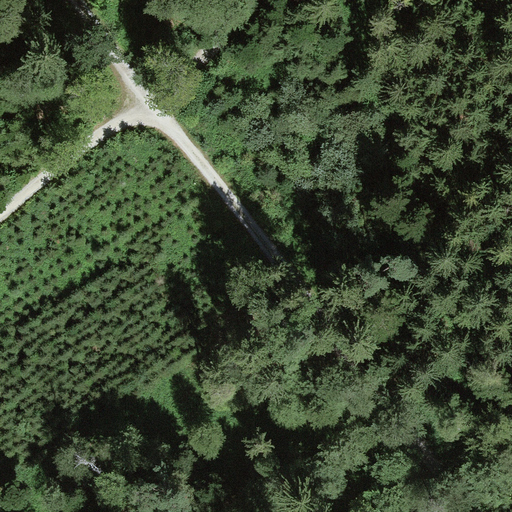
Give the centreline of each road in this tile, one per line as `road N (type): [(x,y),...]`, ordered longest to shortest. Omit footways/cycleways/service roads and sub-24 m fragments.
road 1 (track): [(146,102),(299,277),(465,511)]
road 2 (track): [(0,216),(146,102)]
road 3 (track): [(146,102),(246,0)]
road 4 (track): [(75,0),(146,102)]
